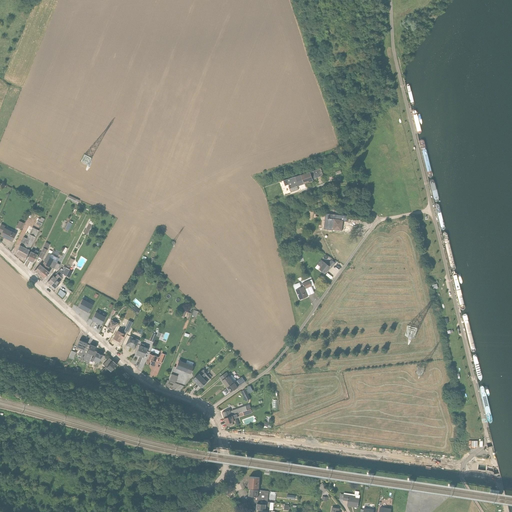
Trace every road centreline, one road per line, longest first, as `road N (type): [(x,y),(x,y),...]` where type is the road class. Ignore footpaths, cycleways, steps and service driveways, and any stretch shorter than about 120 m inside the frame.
road 1 (unclassified): [(431,209),(377,220),(268,371),(207,412)]
road 2 (unclassified): [(431,209),(505,511)]
road 3 (residential): [(0,249),(141,379),(207,412)]
